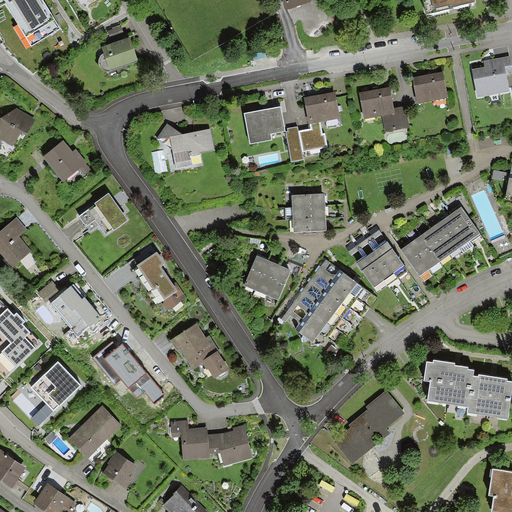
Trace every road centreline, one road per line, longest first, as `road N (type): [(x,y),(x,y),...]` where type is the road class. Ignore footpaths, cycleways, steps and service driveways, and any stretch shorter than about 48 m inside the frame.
road 1 (residential): [(277,396),(233,410),(198,405),(28,200),(0,183)]
road 2 (residential): [(179,93),(511,31)]
road 3 (residential): [(277,396),(112,148),(110,124)]
road 4 (residential): [(306,422),(396,343),(511,276)]
road 5 (residential): [(125,511),(0,419)]
road 6 (residential): [(0,55),(72,114),(110,124)]
